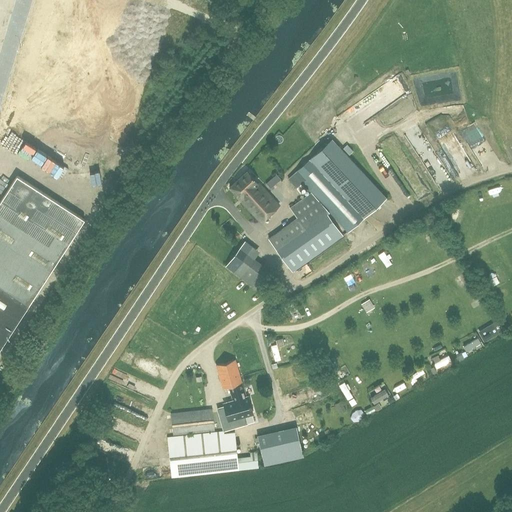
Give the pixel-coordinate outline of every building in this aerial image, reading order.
[(403,87),(376,100),(383,114),(409,101),(403,87)] [(445,113),(434,121),(441,131),(452,123),(445,113)] [(297,218),(268,238),(293,272),(344,236),(327,214),(329,212),(347,232),(387,196),(332,138),(288,179),(296,188),(301,183),(306,187),(311,192),(289,207),(297,218)] [(78,178),(83,169),(58,155),(53,164),(78,178)] [(439,172),(444,179),(451,175),(446,167),(439,172)] [(246,172),(228,189),(259,223),(277,207),(246,172)] [(265,183),(270,188),(281,179),(276,173),(265,183)] [(0,349),(84,220),(60,203),(17,175),(0,201),(0,349)] [(472,197),(473,205),(482,204),(481,196),(472,197)] [(456,205),(454,216),(469,218),(471,207),(456,205)] [(432,222),(428,232),(434,235),(439,225),(432,222)] [(471,242),(480,237),(476,230),(467,236),(471,242)] [(260,244),(240,267),(262,286),(272,275),(266,270),(271,264),(261,255),(267,249),(260,244)] [(491,267),(498,258),(490,252),(483,260),(491,267)] [(314,271),(322,265),(317,258),(309,265),(314,271)] [(506,294),(511,292),(507,284),(502,286),(506,294)] [(325,289),(311,295),(314,302),(327,296),(325,289)] [(483,305),(489,300),(485,294),(478,298),(483,305)] [(369,300),(375,309),(383,305),(378,295),(369,300)] [(306,309),(300,311),(303,317),(309,315),(306,309)] [(497,322),(481,332),(485,339),(502,329),(501,328),(502,327),(499,323),(498,324),(497,322)] [(469,350),(484,343),(481,337),(466,345),(469,350)] [(285,341),(278,342),(282,358),(289,356),(285,341)] [(444,357),(447,363),(460,357),(457,351),(444,357)] [(157,356),(151,366),(159,370),(165,361),(157,356)] [(239,418),(245,416),(253,414),(251,406),(251,404),(250,404),(248,396),(246,397),(235,359),(216,365),(223,388),(228,386),(234,384),(237,396),(232,398),(233,400),(232,401),(223,403),(224,405),(225,410),(219,412),(224,430),(241,425),(239,418)] [(342,378),(355,370),(349,360),(336,367),(342,378)] [(424,374),(430,371),(428,366),(415,372),(420,383),(427,380),(424,374)] [(409,373),(396,380),(399,387),(412,380),(409,373)] [(354,395),(361,392),(355,379),(348,383),(354,395)] [(381,400),(397,392),(394,386),(378,393),(381,400)] [(362,393),(356,396),(360,402),(365,399),(362,393)] [(173,435),(215,431),(212,409),(171,413),(173,435)] [(297,426),(257,435),(264,465),(303,456),(297,426)] [(250,456),(237,457),(235,432),(224,433),(224,432),(220,432),(167,437),(172,476),(258,467),(257,451),(250,452),(250,456)]
